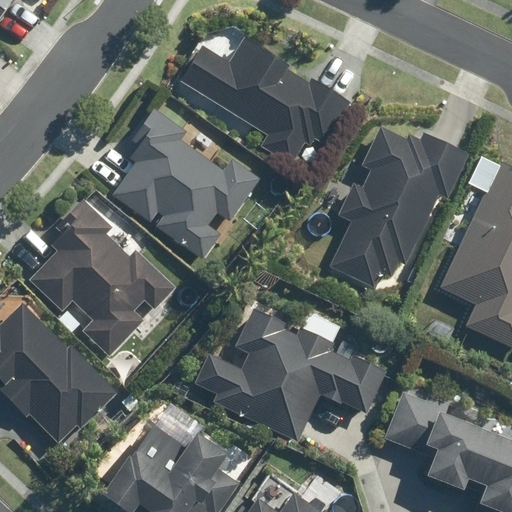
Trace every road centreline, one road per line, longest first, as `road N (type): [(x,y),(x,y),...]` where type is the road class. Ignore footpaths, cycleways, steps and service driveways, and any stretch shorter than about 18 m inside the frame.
road 1 (residential): [(0,164),(131,0)]
road 2 (residential): [(363,0),(511,69)]
